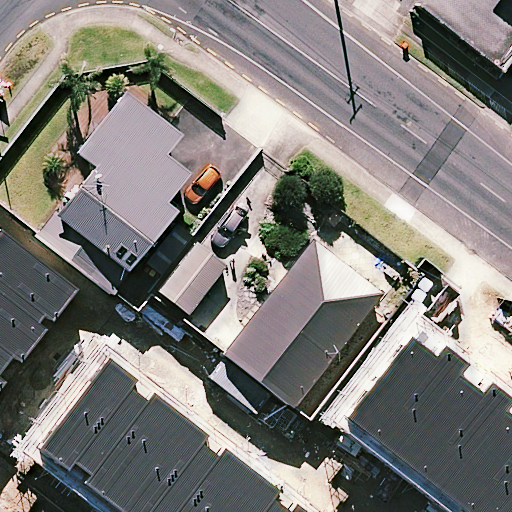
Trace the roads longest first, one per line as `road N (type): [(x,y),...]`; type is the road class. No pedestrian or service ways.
road 1 (tertiary): [(379,111),(322,96),(169,0)]
road 2 (tertiary): [(379,111),(511,212)]
road 3 (tertiary): [(274,0),(358,62),(379,111)]
